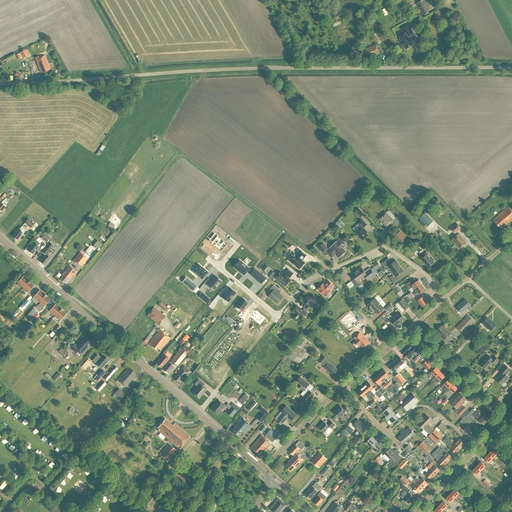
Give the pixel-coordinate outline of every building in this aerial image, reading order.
[(428,11),(430,10),(428,7),(429,6),(428,4),(427,5),(423,0),(416,4),(422,15),(424,14),(425,15),(429,13),(428,11)] [(405,34),(399,37),(400,39),(402,44),(403,43),(406,49),(413,45),(409,37),(414,34),(409,26),(402,29),(405,34)] [(376,45),(363,50),(366,57),(367,56),(368,59),(380,54),(376,45)] [(20,53),(23,58),(29,55),(26,50),(20,53)] [(45,56),(36,59),(41,72),(43,72),(48,71),(47,70),(50,69),(45,56)] [(104,144),(98,153),(101,155),(107,146),(104,144)] [(0,210),(1,211),(6,206),(5,206),(9,201),(6,199),(4,200),(3,200),(1,203),(1,202),(0,203),(0,210)] [(499,216),(493,220),(499,227),(500,226),(503,228),(511,220),(511,211),(508,207),(498,215),(499,216)] [(401,222),(399,220),(397,217),(393,221),(386,213),(379,219),(387,227),(391,223),(394,225),(396,227),(401,222)] [(428,227),(433,221),(425,213),(419,218),(428,227)] [(28,219),(25,223),(31,228),(34,224),(28,219)] [(342,227),(346,224),(342,219),(338,222),(342,227)] [(361,227),(355,232),(362,240),(368,235),(364,230),(365,230),(364,228),(367,225),(362,220),(358,224),(361,227)] [(457,223),(451,229),(455,234),(461,228),(457,223)] [(19,229),(12,236),(17,240),(23,232),(22,232),(25,229),(21,226),(19,229)] [(396,231),(398,233),(394,237),(400,244),(407,238),(400,231),(403,229),(401,226),(396,231)] [(48,231),(42,238),(47,242),(53,235),(48,231)] [(215,234),(209,241),(221,251),(227,244),(215,234)] [(459,234),(452,240),(459,249),(467,243),(459,234)] [(100,248),(104,243),(100,239),(96,244),(100,248)] [(330,248),(327,251),(332,257),(336,254),(339,258),(345,252),(342,248),(343,247),(343,248),(346,245),(340,239),(337,242),(330,248)] [(33,254),(39,247),(38,246),(40,243),(36,240),(34,242),(28,250),(28,251),(30,253),(30,252),(33,254)] [(429,242),(423,248),(425,250),(431,245),(429,242)] [(45,255),(44,257),(40,261),(45,265),(51,258),(49,257),(55,250),(52,248),(53,246),(50,243),(42,252),(45,255)] [(304,259),(306,255),(301,250),(296,256),(294,254),(288,260),(300,269),(305,263),(302,260),(303,258),(304,259)] [(80,252),(73,260),(81,267),(88,259),(80,252)] [(427,252),(423,256),(424,257),(421,259),(428,267),(433,263),(427,256),(429,254),(427,252)] [(249,268),(239,260),(234,267),(243,275),(249,268)] [(387,260),(381,263),(386,270),(389,268),(392,272),(400,266),(396,261),(390,265),(387,260)] [(198,264),(193,271),(202,279),(208,272),(198,264)] [(63,275),(62,276),(60,279),(65,283),(68,279),(69,280),(72,276),(73,276),(76,272),(69,266),(62,274),(63,275)] [(394,275),(390,278),(394,283),(400,278),(398,275),(403,271),(400,266),(392,272),(394,275)] [(357,271),(362,279),(365,277),(368,281),(375,276),(370,268),(365,272),(361,268),(357,271)] [(291,277),(293,273),(288,269),(283,274),(281,272),(277,276),(275,279),(285,287),(291,280),(289,278),(290,276),(291,277)] [(359,281),(362,279),(357,271),(352,275),(355,279),(352,281),(357,288),(362,285),(359,281)] [(277,276),(273,272),(269,277),(274,280),(275,279),(277,276)] [(24,276),(18,283),(28,292),(34,285),(31,282),(27,278),(27,279),(24,276)] [(215,276),(208,285),(214,290),(221,281),(215,276)] [(186,278),(182,282),(193,291),(197,287),(186,278)] [(412,280),(406,285),(409,290),(413,288),(414,290),(422,284),(419,280),(414,283),(412,280)] [(318,290),(321,292),(321,293),(326,297),(331,291),(330,290),(334,286),(329,281),(326,284),(325,286),(323,284),(318,290)] [(414,290),(416,292),(414,294),(415,296),(425,289),(422,284),(414,290)] [(272,293),(269,296),(278,303),(283,297),(277,292),(279,290),(274,285),(269,290),(272,293)] [(229,287),(221,296),(228,302),(236,293),(229,287)] [(40,290),(34,297),(39,302),(45,294),(43,293),(40,290)] [(45,294),(39,302),(41,303),(40,304),(39,304),(36,307),(41,311),(44,308),(43,307),(43,306),(44,306),(50,299),(47,296),(45,294)] [(372,309),(379,303),(375,298),(377,296),(375,294),(371,298),(373,300),(368,305),(372,309)] [(204,295),(201,299),(206,303),(210,300),(204,295)] [(305,299),(303,301),(308,304),(308,305),(311,308),(314,304),(317,306),(321,301),(315,296),(313,299),(308,295),(307,296),(306,297),(305,297),(305,298),(305,299)] [(422,307),(427,304),(422,297),(418,300),(422,307)] [(26,307),(32,301),(30,298),(23,304),(26,307)] [(247,303),(242,299),(236,306),(241,310),(247,303)] [(409,307),(402,299),(398,303),(405,310),(409,307)] [(456,307),(462,313),(471,305),(466,299),(456,307)] [(163,301),(160,305),(168,311),(171,306),(163,301)] [(383,307),(379,303),(372,309),(376,314),(383,307)] [(56,304),(50,311),(55,316),(61,308),(59,307),(56,304)] [(300,317),(302,319),(304,316),(306,317),(310,312),(305,308),(303,311),(298,306),(293,312),(295,313),(293,317),(297,320),(300,317)] [(159,325),(165,317),(154,307),(147,315),(159,325)] [(61,308),(55,316),(60,320),(66,313),(63,310),(61,308)] [(397,313),(395,315),(401,323),(406,319),(398,309),(396,311),(397,313)] [(36,313),(31,318),(35,321),(39,316),(36,313)] [(256,313),(252,319),(260,325),(264,320),(256,313)] [(401,323),(395,315),(392,318),(390,315),(388,317),(397,327),(401,323)] [(475,321),(468,315),(456,327),(463,333),(475,321)] [(487,318),(482,323),(491,331),(496,325),(493,322),(492,322),(487,318)] [(441,334),(440,335),(445,340),(451,335),(442,325),(437,330),(441,334)] [(246,342),(251,336),(242,328),(238,334),(246,342)] [(170,338),(160,330),(149,343),(156,349),(157,348),(161,351),(170,338)] [(474,331),(468,338),(471,340),(477,334),(474,331)] [(356,341),(354,342),(358,347),(359,345),(362,348),(364,346),(365,347),(369,343),(360,333),(354,338),(356,341)] [(303,337),(297,344),(301,348),(307,340),(303,337)] [(74,344),(70,348),(76,353),(75,354),(79,357),(81,355),(89,347),(88,346),(90,343),(84,338),(77,346),(74,344)] [(237,353),(242,347),(233,340),(228,345),(237,353)] [(265,347),(261,352),(266,355),(273,346),(267,342),(264,346),(265,347)] [(412,345),(412,346),(409,349),(414,354),(416,357),(419,360),(420,362),(423,359),(419,354),(421,352),(421,351),(421,350),(420,349),(419,349),(414,343),(412,345)] [(169,362),(163,369),(168,373),(174,366),(173,365),(174,363),(178,366),(189,352),(183,347),(171,360),(172,361),(170,363),(169,362)] [(59,352),(66,358),(68,355),(61,349),(59,352)] [(412,356),(414,354),(409,349),(404,353),(409,359),(412,357),(412,356)] [(223,353),(218,359),(226,366),(231,361),(223,353)] [(98,354),(92,360),(96,363),(101,368),(109,360),(103,355),(101,357),(98,354)] [(159,360),(160,360),(157,364),(161,367),(164,364),(169,359),(164,354),(159,360)] [(480,364),(485,369),(492,362),(495,365),(499,360),(495,356),(492,359),(488,355),(480,364)] [(325,366),(324,367),(333,375),(337,371),(336,371),(338,369),(326,360),(327,359),(323,356),(319,361),(322,364),(325,366)] [(397,359),(394,362),(399,367),(404,363),(399,356),(397,358),(397,359)] [(427,361),(423,364),(427,370),(432,367),(427,361)] [(397,370),(397,369),(399,367),(394,362),(389,366),(394,372),(397,370)] [(496,379),(501,384),(504,381),(505,382),(509,378),(506,375),(511,370),(505,365),(500,371),(502,373),(496,379)] [(177,375),(174,378),(178,382),(181,379),(181,380),(188,373),(187,373),(189,370),(184,366),(182,368),(176,375),(177,375)] [(211,366),(206,372),(214,379),(219,374),(211,366)] [(431,372),(428,375),(430,376),(433,373),(436,376),(440,372),(436,368),(432,372),(431,372)] [(128,369),(118,380),(126,387),(136,376),(133,374),(135,373),(131,369),(130,371),(128,369)] [(381,371),(382,372),(379,374),(384,380),(386,383),(389,381),(386,378),(389,376),(384,369),(381,371)] [(58,372),(53,379),(57,382),(62,376),(58,372)] [(436,376),(433,379),(434,381),(437,378),(441,381),(445,376),(440,372),(436,376)] [(382,383),(381,382),(384,380),(379,374),(373,379),(379,385),(382,383)] [(405,381),(399,374),(395,377),(401,385),(405,381)] [(315,395),(310,391),(313,387),(301,377),(296,381),(305,389),(301,394),(304,397),(309,401),(315,395)] [(199,380),(195,385),(197,387),(193,393),(199,398),(206,389),(202,386),(204,384),(199,380)] [(444,384),(441,387),(442,388),(445,385),(448,388),(449,388),(453,384),(448,380),(444,384)] [(368,382),(366,384),(367,385),(364,387),(372,398),(375,395),(371,391),(374,389),(368,382)] [(449,388),(448,388),(445,391),(447,393),(450,390),(453,393),(458,389),(453,384),(449,388)] [(364,387),(358,392),(363,398),(366,396),(369,400),(372,398),(364,387)] [(126,394),(119,388),(112,396),(118,402),(126,394)] [(383,395),(378,390),(375,393),(379,398),(383,395)] [(417,406),(415,404),(419,401),(413,394),(407,400),(415,408),(417,406)] [(460,394),(451,404),(456,408),(454,410),(463,418),(469,412),(461,404),(466,399),(460,394)] [(253,398),(245,407),(250,411),(258,402),(253,398)] [(407,400),(401,405),(407,411),(411,408),(413,410),(415,408),(407,400)] [(219,401),(212,409),(218,414),(225,406),(219,401)] [(232,406),(227,413),(232,417),(238,411),(232,406)] [(262,423),(270,414),(262,406),(259,410),(262,412),(257,418),(262,423)] [(277,420),(278,419),(283,423),(288,418),(291,421),(296,415),(286,406),(275,418),(277,420)] [(340,406),(334,412),(339,418),(345,412),(346,413),(349,410),(345,406),(342,408),(340,406)] [(386,416),(384,418),(386,420),(394,413),(389,407),(382,412),(386,416)] [(480,419),(479,421),(483,425),(489,419),(484,415),(485,415),(480,410),(474,416),(476,418),(478,417),(480,419)] [(394,413),(386,420),(387,422),(389,420),(393,424),(399,418),(394,413)] [(429,424),(432,421),(427,415),(418,424),(424,430),(424,429),(429,434),(434,430),(429,424)] [(237,422),(238,423),(235,426),(236,427),(232,431),(239,436),(244,430),(248,430),(252,426),(242,417),(237,422)] [(177,447),(180,449),(190,437),(175,424),(173,426),(165,419),(158,428),(159,429),(158,431),(177,447)] [(463,424),(465,427),(463,429),(472,437),(477,432),(469,424),(471,422),(468,419),(463,424)] [(324,422),(319,428),(324,433),(329,427),(332,429),(335,425),(331,420),(327,424),(324,422)] [(361,433),(366,427),(358,420),(353,426),(351,428),(348,425),(344,429),(350,434),(355,428),(361,433)] [(444,432),(448,428),(442,423),(438,427),(444,432)] [(404,429),(402,431),(409,439),(415,434),(409,427),(405,431),(404,429)] [(272,429),(265,437),(272,442),(279,434),(272,429)] [(435,430),(428,437),(435,444),(442,437),(435,430)] [(400,432),(401,434),(398,438),(403,444),(409,439),(402,431),(400,432)] [(271,444),(262,436),(251,448),(261,456),(265,451),(265,452),(268,449),(267,448),(271,444)] [(372,436),(366,443),(372,448),(379,440),(377,438),(376,440),(372,436)] [(356,447),(363,441),(361,439),(355,445),(356,447)] [(454,444),(450,439),(446,444),(450,448),(455,454),(460,449),(454,444)] [(454,444),(460,449),(465,444),(459,439),(454,444)] [(379,440),(372,448),(378,453),(383,447),(379,443),(381,441),(379,440)] [(293,455),(300,449),(301,450),(305,447),(299,442),(289,452),(293,455)] [(430,449),(422,442),(418,446),(426,454),(430,449)] [(174,449),(168,445),(160,455),(167,461),(172,456),(170,454),(174,449)] [(408,445),(404,448),(409,454),(413,451),(408,445)] [(390,448),(385,454),(390,459),(398,451),(396,449),(394,451),(390,448)] [(452,457),(447,452),(446,452),(442,449),(441,449),(438,452),(448,462),(452,457)] [(499,458),(501,456),(498,453),(497,454),(493,450),(489,454),(493,458),(496,455),(499,458)] [(390,459),(388,462),(393,467),(402,458),(398,454),(400,453),(398,451),(390,459)] [(320,452),(311,461),(319,468),(327,459),(320,452)] [(448,462),(438,452),(433,457),(438,461),(437,461),(443,467),(448,462)] [(289,461),(289,462),(285,466),(291,472),(295,467),(295,468),(303,460),(297,453),(289,461)] [(496,461),(493,458),(489,454),(484,459),(488,463),(492,460),(495,462),(496,461)] [(408,461),(406,459),(399,467),(401,468),(408,461)] [(481,462),(477,466),(481,471),(482,470),(484,467),(487,470),(489,468),(486,466),(485,466),(481,462)] [(429,469),(435,475),(440,470),(434,465),(429,469)] [(485,473),(482,470),(481,471),(477,466),(472,471),(477,475),(480,472),(483,475),(485,473)] [(326,468),(321,474),(324,477),(329,471),(326,468)] [(429,469),(425,474),(431,480),(435,475),(429,469)] [(400,480),(405,485),(409,482),(403,477),(400,480)] [(423,488),(427,483),(422,478),(419,480),(416,477),(414,479),(417,482),(423,488)] [(414,479),(412,481),(415,484),(412,487),(418,493),(423,488),(417,482),(414,479)] [(305,494),(311,499),(318,491),(322,487),(316,482),(313,486),(312,486),(305,494)] [(405,491),(404,493),(401,496),(404,499),(402,501),(402,502),(404,504),(405,504),(407,502),(408,503),(414,497),(408,492),(410,490),(404,485),(401,488),(405,491)] [(461,497),(463,496),(460,493),(459,493),(455,489),(451,494),(455,498),(455,497),(458,495),(461,497)] [(151,490),(142,501),(149,507),(158,495),(151,490)] [(320,492),(317,495),(319,497),(314,502),(318,506),(324,500),(323,500),(326,497),(320,492)] [(451,494),(446,499),(450,503),(454,499),(457,502),(458,500),(455,497),(455,498),(451,494)] [(358,497),(355,495),(344,510),(347,511),(349,510),(351,511),(350,511),(353,511),(357,507),(353,504),(358,497)] [(279,499),(269,509),(272,511),(280,511),(287,506),(279,499)] [(450,510),(451,508),(448,505),(443,501),(439,506),(443,510),(444,510),(447,507),(450,510)] [(335,502),(327,511),(340,511),(343,508),(335,502)]
